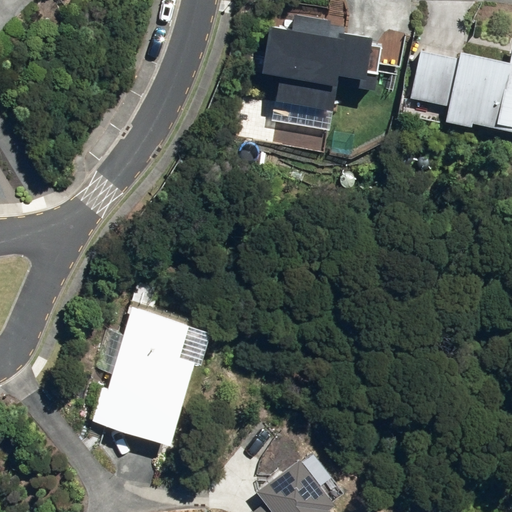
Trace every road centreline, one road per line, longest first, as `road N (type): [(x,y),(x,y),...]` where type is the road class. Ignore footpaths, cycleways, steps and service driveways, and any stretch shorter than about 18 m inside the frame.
road 1 (residential): [(198,0),(152,128),(101,195),(61,231)]
road 2 (residential): [(61,231),(25,328),(0,359)]
